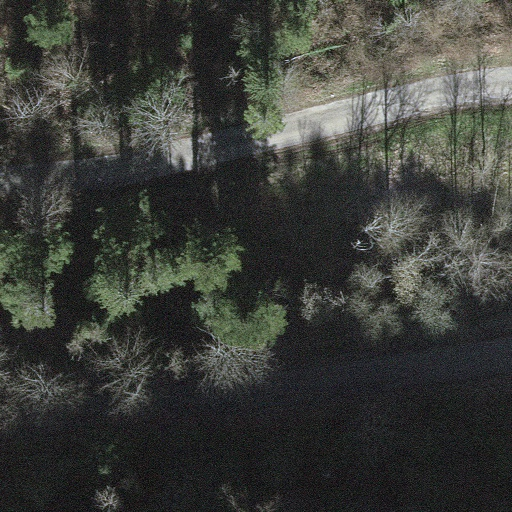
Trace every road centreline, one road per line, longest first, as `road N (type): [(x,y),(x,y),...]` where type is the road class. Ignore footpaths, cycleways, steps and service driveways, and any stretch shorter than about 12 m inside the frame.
road 1 (unclassified): [(0,180),(104,173),(468,86),(511,83)]
road 2 (unclassified): [(511,349),(0,421)]
